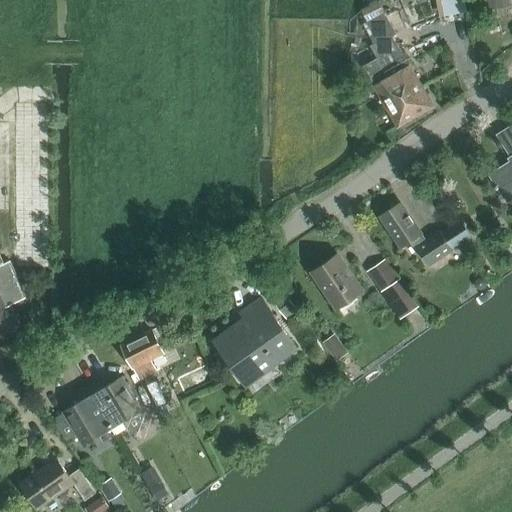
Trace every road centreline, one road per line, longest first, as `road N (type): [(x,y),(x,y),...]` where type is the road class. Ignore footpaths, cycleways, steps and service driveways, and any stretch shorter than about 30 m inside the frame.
road 1 (tertiary): [(0,392),(511,86)]
road 2 (unclassified): [(373,511),(511,410)]
